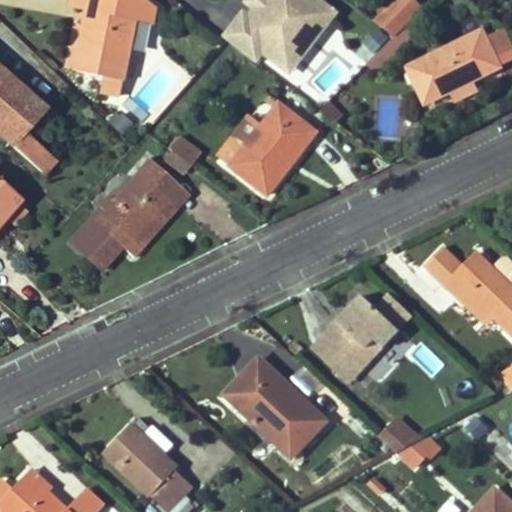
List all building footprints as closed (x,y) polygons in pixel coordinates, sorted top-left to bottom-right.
[(95,22),(85,20),(74,71),(104,77),(100,92),(120,96),(135,21),(152,24),(155,7),(146,0),(69,0),(69,4),(87,8),(97,11),(95,22)] [(302,0),(333,24),(350,3),(346,0),(302,0)] [(395,0),(385,9),(404,28),(424,8),(415,0),(395,0)] [(97,11),(87,8),(85,20),(95,22),(97,11)] [(385,9),(374,20),(380,25),(395,36),(404,28),(385,9)] [(353,52),(367,64),(395,36),(380,25),(353,52)] [(450,90),(472,79),(500,66),(500,65),(488,38),(484,30),(408,66),(425,101),(450,90)] [(488,38),(500,65),(511,58),(511,47),(504,31),(488,38)] [(406,47),(395,36),(367,64),(378,74),(406,47)] [(0,71),(0,135),(12,146),(26,130),(44,110),(0,71)] [(472,79),(450,90),(455,100),(478,90),(472,79)] [(376,136),(395,137),(398,97),(378,96),(376,136)] [(218,157),(267,195),(316,133),(279,104),(262,127),(250,117),(218,157)] [(26,130),(12,146),(42,173),(56,158),(26,130)] [(173,152),(190,165),(198,153),(178,137),(169,149),(173,152)] [(183,174),(190,165),(173,152),(167,160),(183,174)] [(141,249),(132,241),(180,187),(147,158),(112,198),(72,241),(95,262),(116,240),(123,247),(134,257),(141,249)] [(0,221),(5,216),(18,202),(21,199),(0,180),(0,221)] [(141,249),(189,195),(180,187),(132,241),(141,249)] [(72,241),(112,198),(108,193),(68,237),(72,241)] [(18,202),(5,216),(13,223),(26,209),(18,202)] [(95,262),(102,269),(123,247),(116,240),(95,262)] [(445,286),(463,268),(442,246),(423,265),(445,286)] [(445,286),(460,301),(467,293),(494,320),(511,335),(511,260),(505,254),(500,255),(491,263),(479,251),(463,268),(445,286)] [(460,301),(487,327),(494,320),(467,293),(460,301)] [(372,338),(382,348),(399,330),(362,295),(327,332),(354,357),(372,338)] [(372,338),(354,357),(365,367),(382,348),(372,338)] [(251,375),(230,398),(292,456),(325,421),(259,359),(247,372),(251,375)] [(511,365),(499,373),(511,393),(511,391),(511,365)] [(251,375),(247,372),(226,395),(230,398),(251,375)] [(105,452),(168,511),(192,486),(177,471),(178,469),(132,423),(105,452)] [(391,426),(411,445),(416,442),(394,423),(391,426)] [(380,437),(396,453),(411,445),(391,426),(380,437)] [(420,445),(430,455),(434,459),(442,450),(430,439),(420,445)] [(430,455),(420,445),(403,453),(418,468),(430,455)] [(26,472),(46,491),(50,488),(30,468),(26,472)] [(67,511),(66,510),(46,491),(26,472),(13,486),(0,500),(0,507),(5,511),(67,511)] [(0,500),(13,486),(3,477),(0,480),(0,500)] [(66,510),(67,511),(95,511),(103,504),(87,489),(66,510)] [(475,511),(511,511),(511,505),(496,490),(475,511)]
